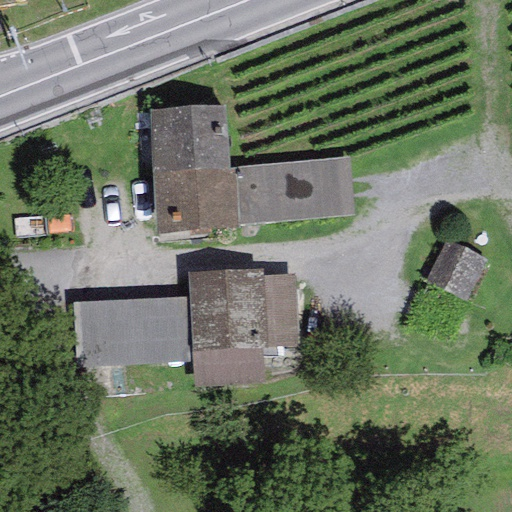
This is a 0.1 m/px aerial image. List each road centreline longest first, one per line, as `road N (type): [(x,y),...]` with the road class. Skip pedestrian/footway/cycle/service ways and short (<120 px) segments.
road 1 (primary): [(250,0),(0,98)]
road 2 (track): [(0,287),(90,420),(138,511)]
